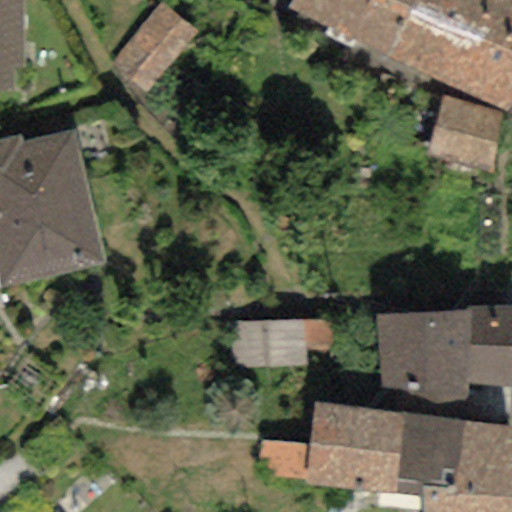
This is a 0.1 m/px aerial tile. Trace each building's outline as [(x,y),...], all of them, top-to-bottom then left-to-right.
[(0,0),(0,91),(11,92),(12,70),(21,70),(21,0),(0,0)] [(385,60),(411,0),(291,0),(286,13),(385,60)] [(511,0),(411,0),(385,60),(506,112),(511,100),(511,0)] [(148,99),(203,39),(172,11),(117,71),(148,99)] [(439,99),(424,153),(488,170),(503,117),(439,99)] [(0,289),(104,264),(72,132),(24,144),(22,135),(0,140),(0,289)] [(511,306),(465,307),(465,311),(466,386),(511,387),(511,306)] [(466,386),(465,311),(376,317),(384,414),(404,417),(443,421),(467,402),(466,386)] [(331,322),(220,322),(220,367),(331,367),(331,322)] [(384,414),(314,403),(306,447),(302,481),(301,487),(393,493),(404,417),(384,414)] [(511,428),(443,421),(404,417),(393,493),(419,496),(419,511),(510,511),(511,446),(511,428)] [(302,481),(306,447),(260,442),(256,476),(302,481)]
